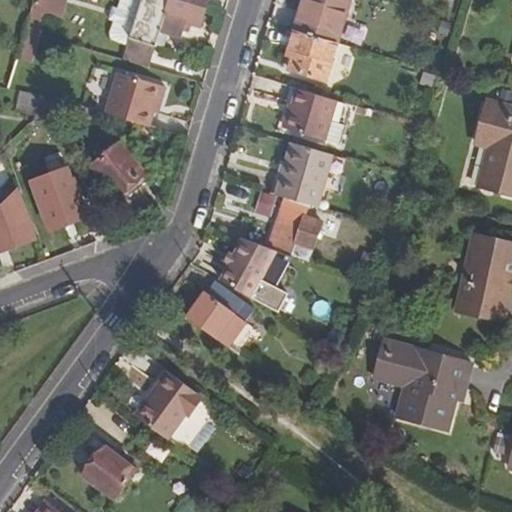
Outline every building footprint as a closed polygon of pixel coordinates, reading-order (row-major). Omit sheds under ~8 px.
[(44,16),(48,0),(33,0),(25,28),(39,32),(44,16)] [(48,0),(44,16),(59,21),(65,0),(48,0)] [(124,58),(148,64),(151,54),(153,47),(156,48),(161,32),(178,37),(181,28),(184,21),(190,23),(199,25),(205,0),(119,0),(116,11),(112,10),(108,22),(113,24),(109,36),(112,39),(117,43),(128,47),(124,58)] [(304,0),(296,27),(337,39),(349,1),(348,0),(304,0)] [(188,31),(190,23),(184,21),(181,28),(188,31)] [(326,77),(337,39),(296,27),(289,47),(296,50),(291,66),(326,77)] [(38,39),(39,32),(25,28),(24,34),(38,39)] [(31,60),(38,39),(24,34),(17,55),(31,60)] [(148,125),(153,110),(157,95),(161,96),(165,83),(116,70),(103,112),(108,113),(148,125)] [(286,125),(342,142),(353,101),(298,85),(286,125)] [(36,114),(53,97),(24,89),(18,108),(36,114)] [(157,95),(153,110),(157,111),(161,96),(157,95)] [(108,113),(103,112),(59,99),(65,115),(103,126),(108,113)] [(490,143),(487,153),(478,188),(511,197),(511,109),(486,102),(476,139),(490,143)] [(473,149),(487,153),(490,143),(476,139),(473,149)] [(278,194),(303,201),(318,205),(334,152),(291,140),(274,192),(278,194)] [(143,173),(119,144),(92,164),(117,195),(143,173)] [(87,215),(73,180),(37,193),(50,228),(87,215)] [(223,199),(248,203),(251,188),(226,184),(223,199)] [(272,246),(286,251),(303,257),(316,218),(299,213),(303,201),(278,194),(262,243),(272,246)] [(0,249),(4,259),(49,240),(29,196),(0,208),(0,249)] [(502,319),(511,278),(511,242),(474,233),(456,309),(502,319)] [(262,243),(245,237),(221,276),(272,305),(283,288),(270,281),(281,260),(266,256),(272,246),(262,243)] [(286,251),(272,246),(266,256),(281,260),(286,251)] [(208,289),(235,309),(244,297),(217,277),(208,289)] [(228,343),(246,317),(235,309),(208,289),(207,288),(188,314),(228,343)] [(399,356),(402,346),(384,341),(381,350),(399,356)] [(456,386),(465,389),(471,364),(402,346),(399,356),(381,350),(375,378),(404,385),(397,416),(445,428),(453,399),(456,386)] [(139,414),(171,438),(203,394),(168,368),(157,383),(160,385),(139,414)] [(463,402),(465,389),(456,386),(453,399),(463,402)] [(114,495),(136,465),(107,443),(84,474),(114,495)] [(64,511),(51,502),(43,511),(64,511)]
